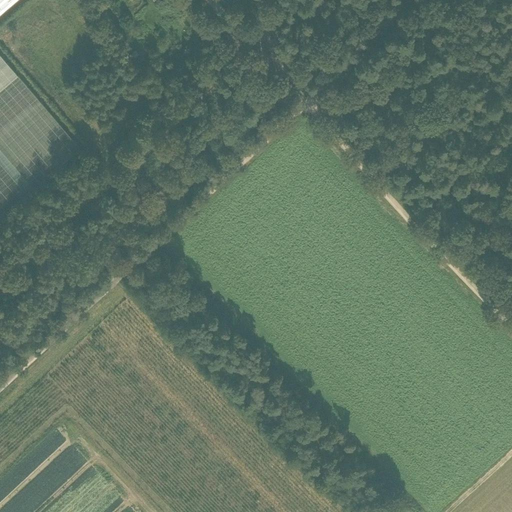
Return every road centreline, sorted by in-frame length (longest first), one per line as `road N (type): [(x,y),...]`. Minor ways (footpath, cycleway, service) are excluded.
road 1 (unclassified): [(0,385),(301,103)]
road 2 (track): [(0,274),(255,40)]
road 3 (track): [(511,320),(301,103)]
road 4 (track): [(301,103),(414,0)]
